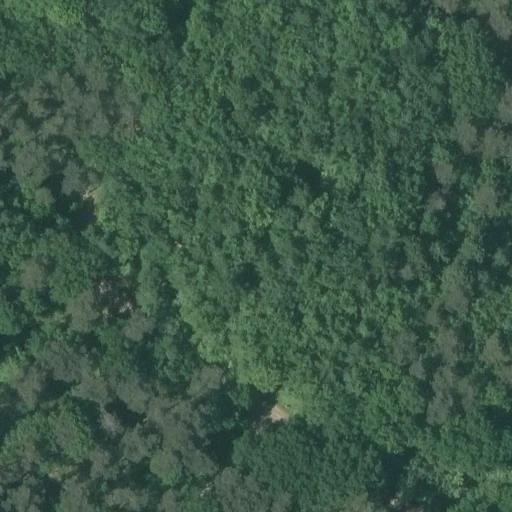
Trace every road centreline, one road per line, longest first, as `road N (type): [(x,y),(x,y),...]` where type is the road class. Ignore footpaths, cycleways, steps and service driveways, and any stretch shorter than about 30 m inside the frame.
road 1 (track): [(400,511),(0,202)]
road 2 (track): [(188,511),(266,415)]
